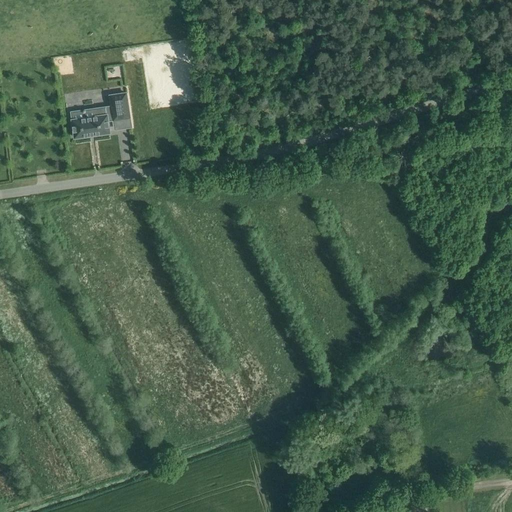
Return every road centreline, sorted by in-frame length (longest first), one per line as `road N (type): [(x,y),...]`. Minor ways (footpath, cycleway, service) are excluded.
road 1 (unclassified): [(0,194),(272,152),(511,81)]
road 2 (unclassified): [(378,511),(425,494),(511,481)]
